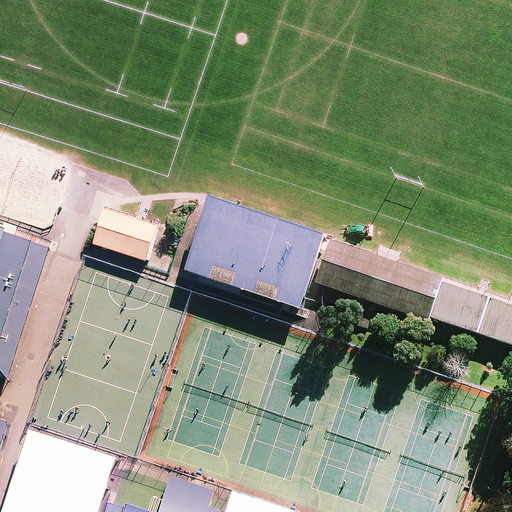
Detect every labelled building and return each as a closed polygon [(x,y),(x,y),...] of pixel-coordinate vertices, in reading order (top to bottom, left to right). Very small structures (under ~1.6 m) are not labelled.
[(320,230),(201,191),(182,250),(301,290),(320,230)] [(159,225),(107,209),(95,247),(147,263),(159,225)] [(0,322),(29,234),(0,224),(0,322)] [(443,278),(331,240),(317,282),(428,320),(429,316),(511,344),(511,304),(442,281),(443,278)] [(0,460),(18,408),(0,401),(0,460)] [(175,511),(108,490),(100,511),(175,511)]
